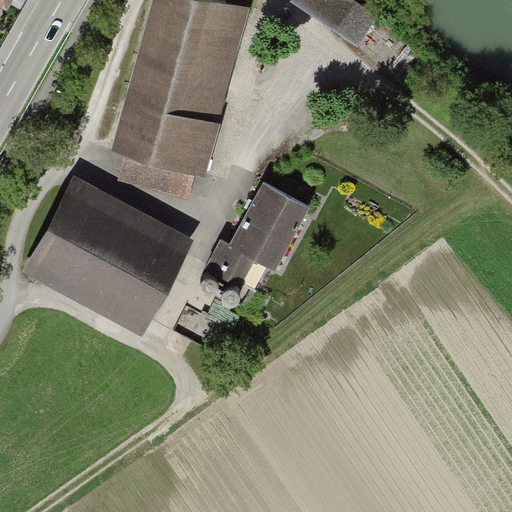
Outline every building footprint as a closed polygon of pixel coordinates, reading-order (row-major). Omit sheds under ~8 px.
[(0,0),(0,2),(9,8),(14,0),(0,0)] [(249,13),(202,0),(157,0),(115,155),(129,159),(123,181),(186,199),(193,175),(204,178),(249,13)] [(379,17),(353,0),(293,0),(360,45),(379,17)] [(193,236),(74,172),(21,269),(140,333),(193,236)] [(311,208),(264,183),(232,244),(220,238),(205,269),(241,288),(256,262),(274,272),(311,208)]
